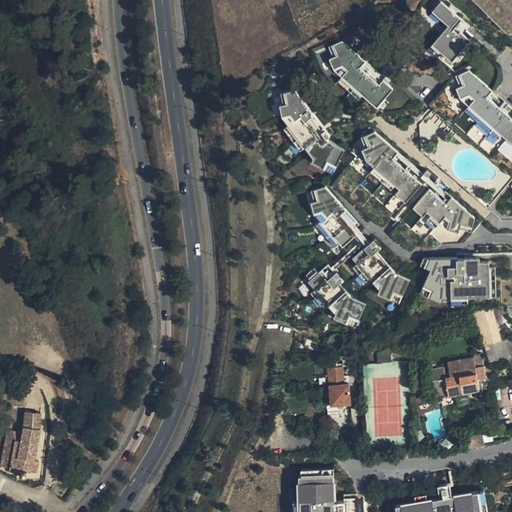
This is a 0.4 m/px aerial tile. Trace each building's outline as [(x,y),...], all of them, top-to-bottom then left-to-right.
[(433,0),(426,8),(431,12),(439,2),(437,0),(433,0)] [(439,2),(431,12),(447,26),(431,45),(451,62),(460,52),(469,41),(454,28),(461,20),(439,2)] [(328,60),(333,71),(376,108),(392,89),(382,81),(381,81),(365,68),(368,65),(341,42),(328,48),(332,58),(328,60)] [(441,54),(431,45),(427,49),(437,58),(441,54)] [(460,52),(451,62),(455,66),(464,56),(460,52)] [(455,76),(460,87),(455,89),(460,99),(511,143),(511,119),(486,97),(492,91),(468,70),(455,76)] [(362,96),(341,78),(337,82),(358,100),(362,96)] [(313,159),(311,163),(323,169),(327,162),(336,166),(344,151),(328,142),(326,140),(329,137),(294,91),(280,94),(283,106),(279,106),(282,119),(287,127),(304,148),(313,159)] [(383,100),(376,108),(381,112),(388,104),(383,100)] [(501,135),(468,106),(464,111),(498,139),(501,135)] [(283,130),(300,152),(304,148),(287,127),(283,130)] [(399,190),(395,195),(405,203),(421,184),(392,159),(397,153),(374,132),(360,139),(365,149),(361,151),(366,162),(374,168),(394,186),(399,190)] [(327,162),(323,169),(332,174),(336,166),(327,162)] [(390,191),(394,186),(374,168),(370,173),(390,191)] [(310,204),(314,216),(320,223),(338,243),(343,248),(357,236),(339,216),(346,211),(325,188),(311,192),(314,203),(310,204)] [(429,190),(413,208),(423,217),(427,213),(431,216),(439,223),(447,230),(459,233),(460,229),(471,232),(475,218),(451,198),(446,204),(429,190)] [(346,211),(339,216),(357,236),(367,247),(369,245),(355,229),(356,228),(345,216),(348,214),(346,211)] [(439,223),(431,216),(427,221),(435,228),(439,223)] [(320,223),(316,227),(334,247),(338,243),(320,223)] [(381,249),(374,241),(369,245),(367,247),(353,260),(380,291),(378,295),(390,300),(394,292),(403,296),(411,280),(395,273),(377,253),(381,249)] [(431,270),(424,286),(434,290),(430,298),(442,303),(444,299),(452,299),(452,298),(468,297),(491,297),(490,267),(490,261),(480,262),(480,258),(465,258),(465,259),(458,260),(458,258),(424,259),(421,266),(431,270)] [(371,280),(357,265),(353,269),(366,284),(371,280)] [(336,315),(334,319),(346,325),(350,317),(359,321),(367,304),(351,298),(340,285),(344,282),(337,274),(339,273),(334,267),(331,269),(328,266),(318,274),(310,282),(308,283),(315,292),(326,304),(336,315)] [(306,277),(310,282),(318,274),(314,270),(306,277)] [(424,286),(421,294),(430,298),(434,290),(424,286)] [(326,304),(315,292),(311,295),(322,308),(326,304)] [(394,292),(390,300),(400,304),(403,296),(394,292)] [(350,317),(346,325),(356,329),(359,321),(350,317)] [(483,350),(488,371),(507,366),(506,362),(502,346),(500,346),(497,334),(495,324),(494,323),(479,326),(485,350),(483,350)] [(344,367),(328,368),(329,387),(345,386),(344,367)] [(486,379),(484,367),(475,368),(476,374),(478,381),(486,379)] [(478,381),(476,374),(442,380),(440,370),(429,371),(436,400),(480,391),(478,381)] [(352,405),(351,386),(345,386),(329,387),(323,388),(324,401),(330,400),(330,407),(352,405)] [(8,428),(1,465),(11,468),(10,470),(21,472),(20,476),(26,478),(28,474),(37,476),(39,464),(35,463),(41,430),(40,413),(26,410),(21,431),(8,428)] [(483,435),(468,438),(469,448),(485,445),(483,435)] [(300,478),(301,511),(336,511),(335,477),(300,478)] [(489,511),(486,491),(480,492),(483,511),(489,511)] [(483,511),(480,492),(397,507),(398,511),(483,511)]
